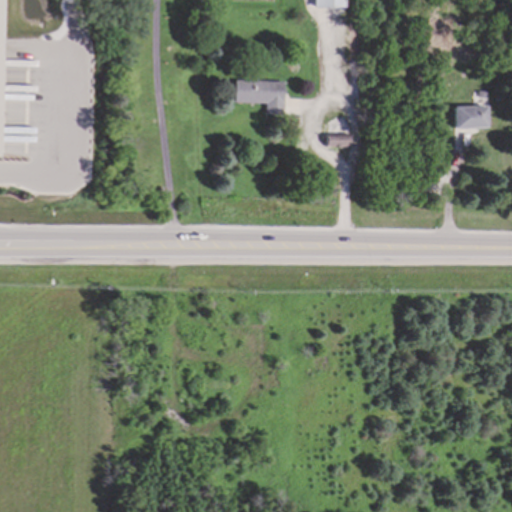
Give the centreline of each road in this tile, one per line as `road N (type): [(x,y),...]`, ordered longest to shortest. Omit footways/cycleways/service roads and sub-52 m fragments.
road 1 (secondary): [(0,248),(173,248)]
road 2 (secondary): [(341,249),(511,249)]
road 3 (secondary): [(173,248),(341,249)]
